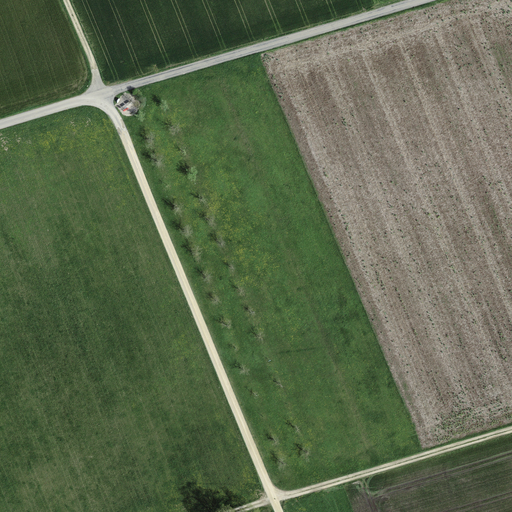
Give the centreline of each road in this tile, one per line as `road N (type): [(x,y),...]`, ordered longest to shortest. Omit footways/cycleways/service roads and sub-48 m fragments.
road 1 (track): [(278,511),(65,0)]
road 2 (track): [(0,122),(413,0)]
road 3 (track): [(511,428),(236,511)]
